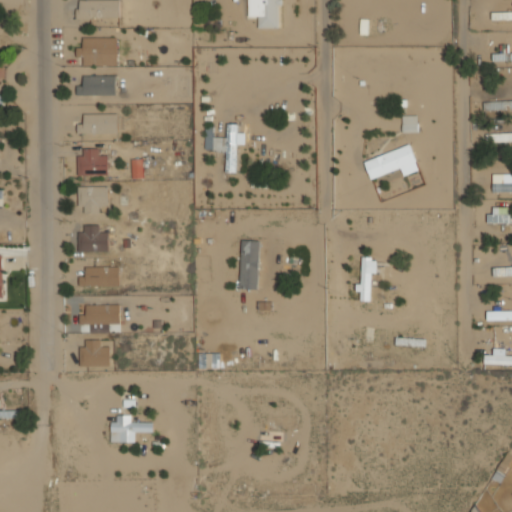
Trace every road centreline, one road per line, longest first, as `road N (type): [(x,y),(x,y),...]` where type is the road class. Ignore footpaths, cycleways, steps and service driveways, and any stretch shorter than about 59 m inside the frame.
road 1 (residential): [(463,358),(459,0)]
road 2 (residential): [(47,0),(57,344)]
road 3 (residential): [(323,0),(325,214)]
